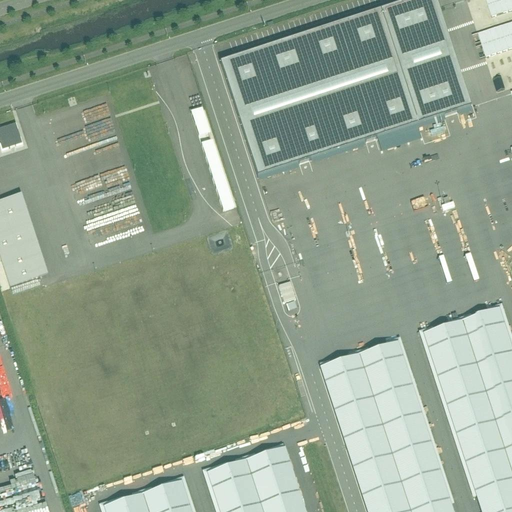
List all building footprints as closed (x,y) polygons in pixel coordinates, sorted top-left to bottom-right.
[(434,0),(419,0),(219,65),(257,180),(471,111),(434,0)] [(511,17),(476,29),(483,52),(511,42),(511,0),(485,0),(489,12),(511,4),(511,17)] [(203,112),(192,115),(199,137),(210,133),(203,112)] [(511,511),(511,343),(501,310),(418,337),(474,511),(511,511)] [(451,511),(398,346),(315,373),(359,511),(451,511)] [(303,511),(281,441),(198,468),(212,511),(303,511)]
